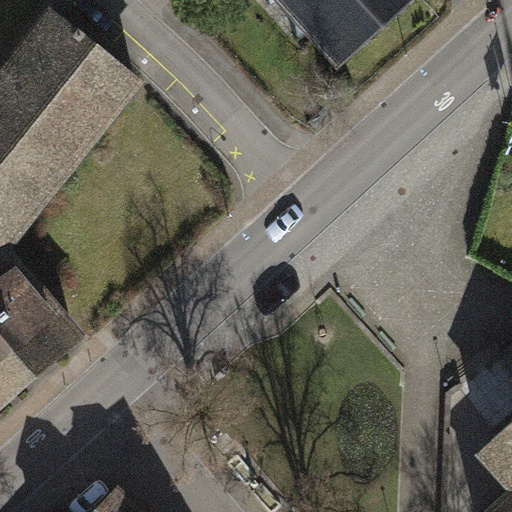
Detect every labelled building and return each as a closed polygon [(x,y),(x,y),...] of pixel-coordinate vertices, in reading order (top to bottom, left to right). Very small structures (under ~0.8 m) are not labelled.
[(288,0),(344,60),(409,0),(288,0)] [(55,13),(0,83),(0,244),(135,76),(55,13)] [(0,400),(77,335),(0,245),(0,400)] [(511,511),(511,430),(485,456),(511,484),(511,496),(494,511),(511,511)] [(134,511),(123,501),(112,511),(134,511)]
